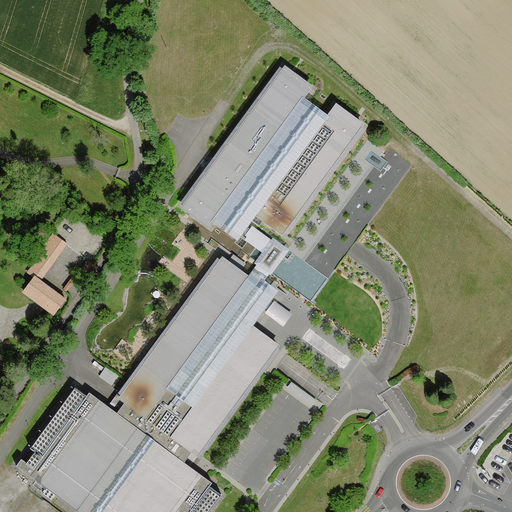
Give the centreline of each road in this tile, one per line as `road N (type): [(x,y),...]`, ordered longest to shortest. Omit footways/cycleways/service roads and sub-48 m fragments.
road 1 (unclassified): [(139,0),(127,68),(139,151),(135,201),(0,417)]
road 2 (track): [(511,234),(285,41),(258,50),(225,102)]
road 3 (track): [(0,66),(114,122),(134,124)]
